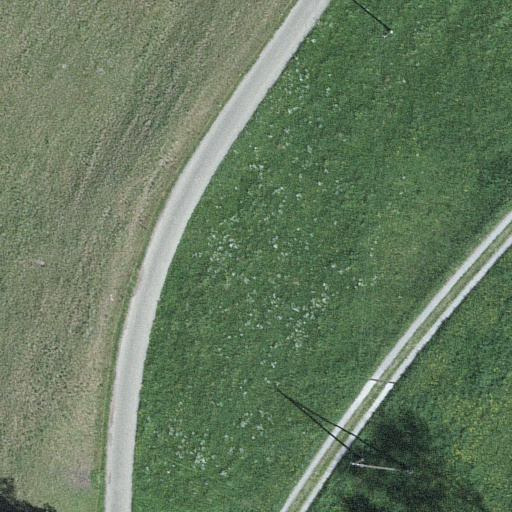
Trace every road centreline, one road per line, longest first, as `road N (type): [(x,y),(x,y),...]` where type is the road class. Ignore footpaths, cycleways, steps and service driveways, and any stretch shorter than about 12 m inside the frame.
road 1 (track): [(119,511),(126,422),(163,231),(314,0)]
road 2 (track): [(296,511),(389,358),(511,220)]
